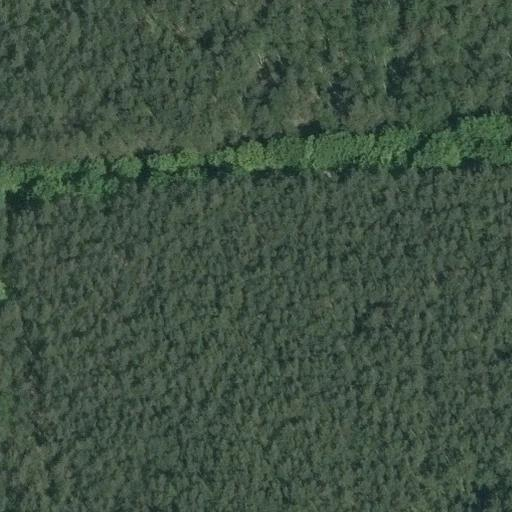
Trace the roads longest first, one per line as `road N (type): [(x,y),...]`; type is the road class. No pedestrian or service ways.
road 1 (track): [(511,162),(0,195)]
road 2 (unknown): [(0,223),(511,190)]
